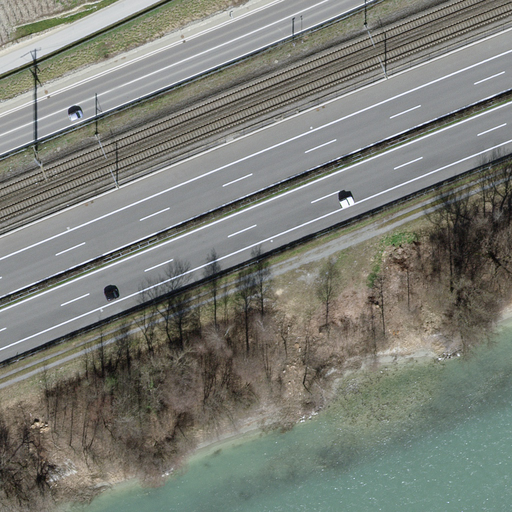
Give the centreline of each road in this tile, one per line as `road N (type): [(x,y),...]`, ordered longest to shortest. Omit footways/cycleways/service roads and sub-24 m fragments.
road 1 (track): [(0,381),(511,172)]
road 2 (motorway): [(511,67),(0,276)]
road 3 (motorway): [(0,331),(511,122)]
road 4 (primary): [(326,0),(0,135)]
road 5 (unclassified): [(0,64),(140,0)]
